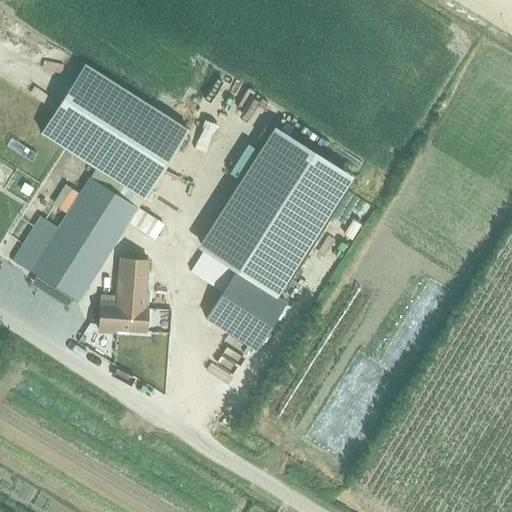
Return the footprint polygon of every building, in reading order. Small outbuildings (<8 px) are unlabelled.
[(58,45),(19,43),(19,55),(57,56),(58,45)] [(41,133),(144,198),(188,129),(85,64),(41,133)] [(273,128),(202,240),(280,290),(351,178),(273,128)] [(0,161),(0,190),(0,191),(12,167),(0,161)] [(128,222),(137,208),(90,178),(79,195),(66,215),(58,228),(41,217),(13,261),(77,302),(128,222)] [(70,190),(58,209),(66,215),(79,195),(70,190)] [(137,208),(128,222),(152,238),(162,224),(137,208)] [(221,291),(234,270),(203,251),(190,271),(221,291)] [(146,332),(149,293),(145,293),(147,260),(119,258),(117,296),(100,295),(98,329),(146,332)] [(256,350),(286,303),(235,271),(205,318),(256,350)] [(0,491),(13,498),(22,480),(0,469),(0,491)] [(74,511),(35,492),(31,501),(53,511),(74,511)]
